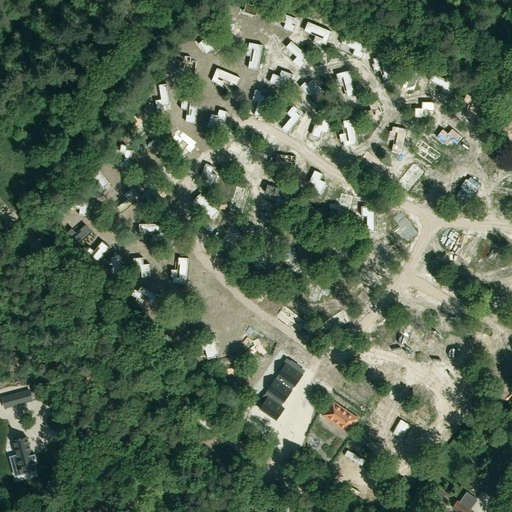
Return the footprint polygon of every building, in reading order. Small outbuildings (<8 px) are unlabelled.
[(319,17),(314,36),(325,38),(329,20),(319,17)] [(333,42),(343,28),(338,25),(329,39),(333,42)] [(363,53),(366,39),(352,36),(348,59),(354,60),(355,52),(363,53)] [(311,50),(314,41),(305,38),(302,47),(311,50)] [(260,73),(271,55),(264,50),(253,68),(260,73)] [(294,80),(298,63),(290,61),(286,78),(294,80)] [(172,62),(166,70),(179,80),(186,73),(172,62)] [(224,65),(221,73),(242,80),(245,71),(224,65)] [(205,128),(212,124),(201,109),(195,114),(205,128)] [(302,112),(293,133),(300,136),(309,115),(302,112)] [(411,129),(414,122),(408,119),(405,126),(411,129)] [(329,142),(332,131),(328,130),(330,121),(324,120),(319,139),(329,142)] [(442,132),(436,147),(442,149),(447,134),(442,132)] [(464,141),(455,156),(462,161),(472,146),(464,141)] [(321,171),(314,185),(320,188),(328,175),(321,171)] [(258,181),(269,188),(274,181),(262,174),(258,181)] [(334,180),(323,194),(331,201),(342,187),(334,180)] [(261,189),(259,196),(265,198),(267,191),(261,189)] [(356,210),(365,200),(356,193),(348,204),(356,210)] [(456,215),(452,223),(463,228),(466,219),(456,215)] [(142,233),(146,239),(155,232),(151,226),(142,233)] [(282,247),(293,256),(308,239),(297,230),(282,247)] [(429,269),(427,271),(431,275),(439,268),(427,254),(421,260),(429,269)] [(474,263),(490,273),(494,266),(477,257),(474,263)] [(207,282),(213,279),(209,273),(204,277),(207,282)] [(364,277),(358,285),(365,291),(371,282),(364,277)] [(227,312),(224,307),(234,300),(231,295),(213,306),(220,317),(227,312)] [(289,325),(302,310),(296,306),(284,321),(289,325)] [(280,308),(275,314),(283,321),(288,315),(280,308)] [(244,311),(229,328),(235,333),(250,316),(244,311)] [(262,342),(277,350),(283,339),(261,327),(253,341),(260,345),(262,342)] [(445,342),(440,346),(452,364),(458,360),(445,342)] [(236,376),(239,366),(234,364),(235,361),(225,358),(221,372),(236,376)] [(440,375),(433,369),(436,365),(428,359),(420,368),(435,381),(440,375)] [(292,391),(294,387),(295,386),(297,387),(303,379),(301,378),(303,375),(286,363),(277,375),(278,376),(275,379),(266,391),(270,393),(259,409),(276,421),(284,409),(280,406),(283,402),(283,403),(292,391)] [(25,402),(33,400),(30,390),(23,392),(25,402)] [(2,397),(4,404),(11,402),(9,395),(2,397)] [(323,415),(348,432),(357,419),(332,402),(323,415)] [(37,462),(35,455),(32,455),(28,437),(24,438),(24,437),(18,438),(18,439),(14,440),(18,455),(13,456),(16,467),(21,466),(23,474),(36,470),(34,463),(37,462)] [(471,511),(473,511),(457,500),(451,508),(457,511),(471,511)]
